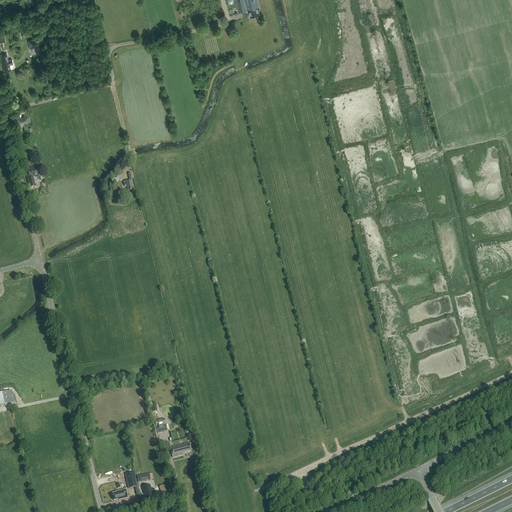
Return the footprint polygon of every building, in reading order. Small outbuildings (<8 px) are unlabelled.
[(256,0),(235,0),(238,12),(247,10),(248,12),(249,12),(250,17),(258,15),(257,10),(259,9),(256,0)] [(28,40),(30,49),(38,47),(36,38),(28,40)] [(11,70),(9,65),(13,64),(11,59),(8,60),(7,54),(0,56),(0,60),(2,69),(4,69),(4,71),(11,70)] [(21,117),(16,118),(18,124),(22,123),(22,122),(25,122),(26,122),(30,122),(28,115),(24,116),(24,117),(21,117)] [(38,169),(28,171),(29,176),(26,177),(28,183),(29,183),(30,188),(37,187),(34,176),(39,175),(38,169)] [(132,179),(133,179),(132,173),(128,174),(129,179),(124,180),(124,182),(123,182),(124,186),(126,186),(127,191),(133,190),(132,185),(133,185),(132,179)] [(2,393),(4,405),(16,402),(15,396),(12,396),(11,391),(4,393),(2,393)] [(167,431),(166,425),(156,427),(158,433),(167,431)] [(183,455),(182,453),(191,451),(189,442),(183,444),(183,445),(180,445),(170,447),(170,449),(172,456),(172,458),(183,455)] [(134,473),(125,475),(129,489),(137,487),(134,473)] [(137,477),(138,483),(150,481),(149,474),(137,477)] [(166,484),(159,486),(161,495),(168,494),(166,484)] [(150,486),(142,488),(143,493),(144,492),(145,498),(152,496),(152,494),(155,493),(154,489),(151,490),(150,486)] [(118,500),(127,498),(125,490),(119,491),(119,492),(112,494),(113,501),(118,499),(118,500)]
